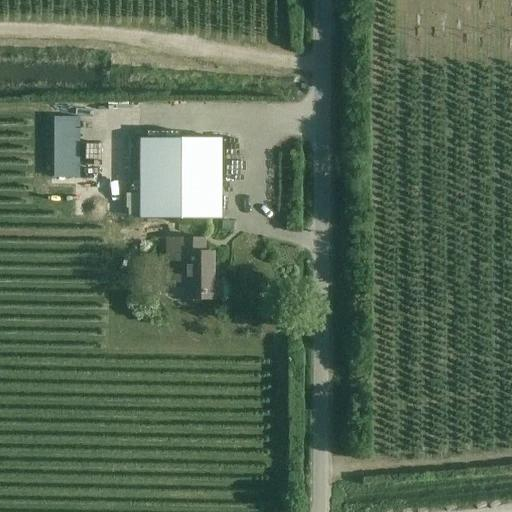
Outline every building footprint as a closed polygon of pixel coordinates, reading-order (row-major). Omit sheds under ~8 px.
[(78,117),(53,117),(53,178),(74,178),(78,178),(78,117)] [(219,219),(219,139),(139,139),(139,219),(219,219)] [(72,212),(93,212),(93,197),(71,197),(72,212)] [(221,221),(220,230),(231,231),(232,222),(221,221)] [(220,299),(220,281),(210,281),(210,274),(212,274),(212,252),(204,252),(204,239),(178,239),(178,282),(186,282),(186,299),(220,299)]
